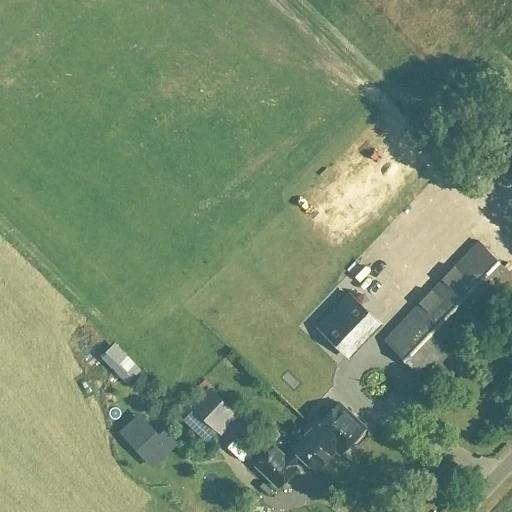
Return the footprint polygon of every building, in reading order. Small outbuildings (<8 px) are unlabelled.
[(384,340),(423,377),(424,379),(511,286),(511,276),(477,243),(384,340)] [(317,328),(345,354),(376,322),(349,295),(317,328)] [(203,419),(219,402),(208,392),(193,409),(203,419)] [(336,451),(339,455),(352,441),(356,441),(361,435),(361,432),(364,429),(338,404),(315,429),(314,430),(336,451)] [(314,430),(315,429),(310,425),(290,447),(293,450),(284,459),(273,448),(256,467),(278,488),(296,469),(291,465),(299,456),(316,472),(336,451),(314,430)] [(141,448),(154,463),(171,448),(158,433),(141,448)]
